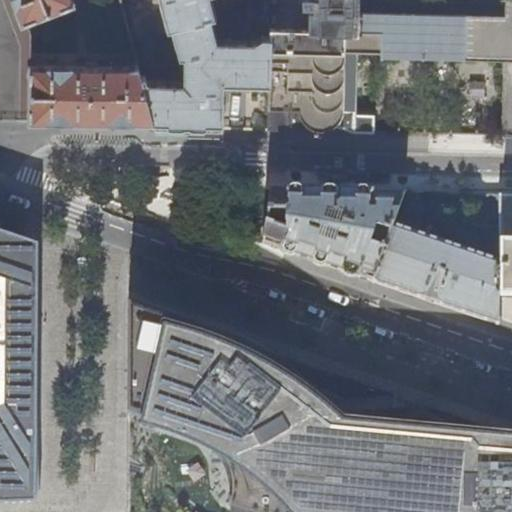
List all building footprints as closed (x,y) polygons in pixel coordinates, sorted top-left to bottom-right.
[(15,0),(24,21),(77,1),(76,0),(15,0)] [(160,0),(168,30),(173,28),(180,57),(185,57),(184,80),(148,78),(147,74),(139,76),(152,124),(155,127),(211,128),(223,129),(225,83),(270,84),(271,38),(264,38),(254,43),(220,42),(215,20),(220,19),(214,0),(160,0)] [(315,0),(315,8),(311,7),(310,26),(272,25),(271,38),(270,84),(269,130),(374,132),(376,89),(357,88),(357,49),(381,50),(381,54),(503,57),(501,135),(511,135),(511,0),(509,0),(509,13),(360,9),(360,0),(315,0)] [(150,122),(152,124),(139,76),(135,61),(126,64),(30,63),(29,121),(89,121),(150,122)] [(350,192),(300,190),(271,190),(262,244),(321,264),(373,282),(385,248),(369,243),(374,231),(379,233),(381,228),(391,230),(393,224),(404,193),(350,192)] [(499,238),(499,196),(473,195),(475,238),(499,238)] [(511,195),(499,196),(499,238),(499,260),(499,325),(511,329),(511,195)] [(499,260),(393,224),(391,230),(385,248),(373,282),(397,290),(467,314),(499,325),(499,260)] [(0,496),(1,498),(17,498),(37,498),(37,476),(37,415),(37,370),(38,318),(38,290),(33,272),(27,244),(23,242),(0,234),(0,496)] [(234,339),(128,303),(127,411),(188,433),(228,456),(232,511),(511,511),(511,437),(503,437),(380,446),(353,449),(365,414),(275,360),(234,339)]
